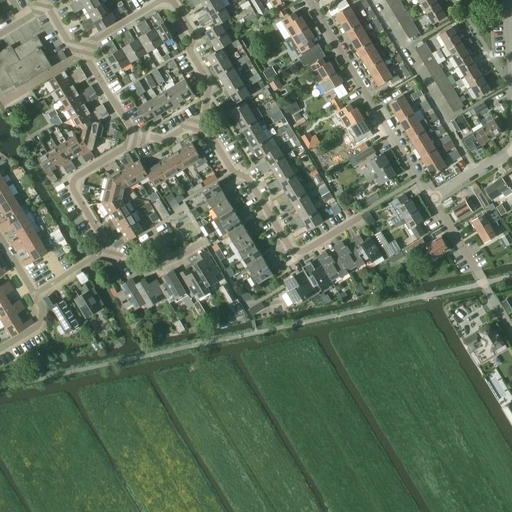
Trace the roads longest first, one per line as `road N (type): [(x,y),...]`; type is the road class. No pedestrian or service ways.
road 1 (residential): [(199,119),(295,256),(354,218)]
road 2 (residential): [(309,0),(431,200)]
road 3 (residential): [(199,119),(208,83),(170,1),(81,52)]
road 4 (residential): [(511,333),(431,200)]
road 5 (residential): [(108,249),(71,183),(136,139)]
